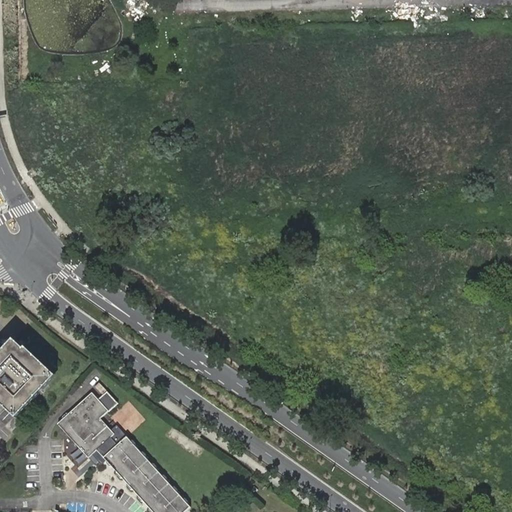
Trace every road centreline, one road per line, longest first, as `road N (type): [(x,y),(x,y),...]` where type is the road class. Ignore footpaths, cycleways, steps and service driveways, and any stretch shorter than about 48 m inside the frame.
road 1 (secondary): [(15,261),(46,295),(349,511)]
road 2 (secondary): [(421,511),(182,347)]
road 3 (tertiary): [(182,347),(125,319),(29,252)]
road 4 (secondary): [(182,347),(46,240)]
